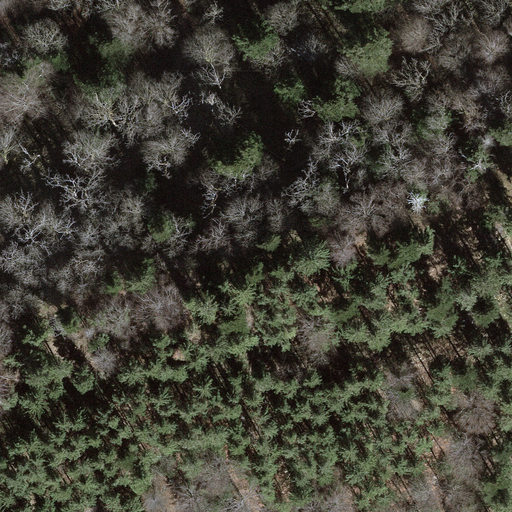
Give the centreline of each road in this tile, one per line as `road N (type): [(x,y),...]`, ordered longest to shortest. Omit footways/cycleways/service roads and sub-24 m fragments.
road 1 (track): [(511,176),(340,234),(0,315)]
road 2 (track): [(0,423),(126,382),(435,347)]
